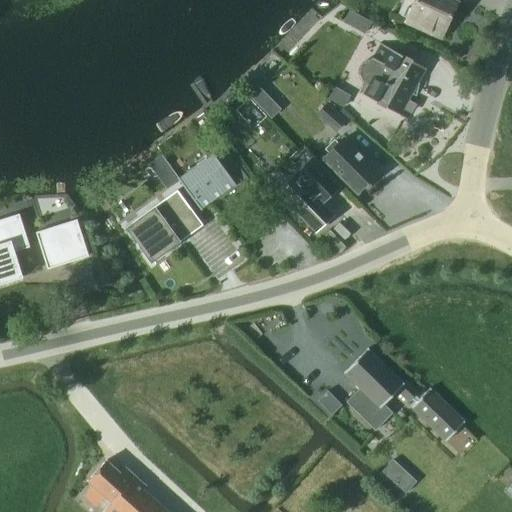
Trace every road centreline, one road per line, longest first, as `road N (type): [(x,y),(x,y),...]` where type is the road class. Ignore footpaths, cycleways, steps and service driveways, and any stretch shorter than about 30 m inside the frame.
road 1 (tertiary): [(0,355),(282,289),(433,230),(465,227)]
road 2 (tertiary): [(465,227),(511,30)]
